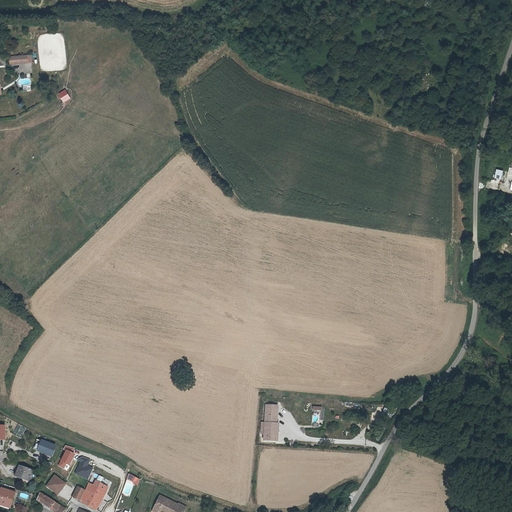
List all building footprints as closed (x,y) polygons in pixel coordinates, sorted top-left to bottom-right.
[(62,103),(70,99),(65,89),(57,94),(62,103)] [(499,168),(492,167),(491,176),(497,177),(499,168)] [(262,419),(270,419),(270,417),(271,417),(271,408),(263,408),(262,419)] [(266,425),(262,425),(262,443),(270,444),(270,435),(266,435),(266,425)] [(53,446),(38,440),(34,450),(49,456),(53,446)] [(32,472),(16,465),(12,475),(24,480),(27,474),(30,475),(32,472)] [(58,494),(66,482),(53,474),(45,486),(58,494)] [(129,495),(132,484),(137,485),(140,478),(128,474),(122,492),(129,495)] [(74,494),(97,509),(109,486),(98,480),(95,484),(91,482),(87,489),(80,484),(74,494)] [(0,507),(7,511),(13,494),(0,489),(0,507)] [(60,511),(64,509),(37,494),(33,501),(47,509),(48,507),(52,509),(51,511),(53,511),(60,511)] [(155,502),(149,511),(158,511),(159,511),(178,511),(178,510),(174,509),(175,507),(159,499),(157,503),(155,502)]
